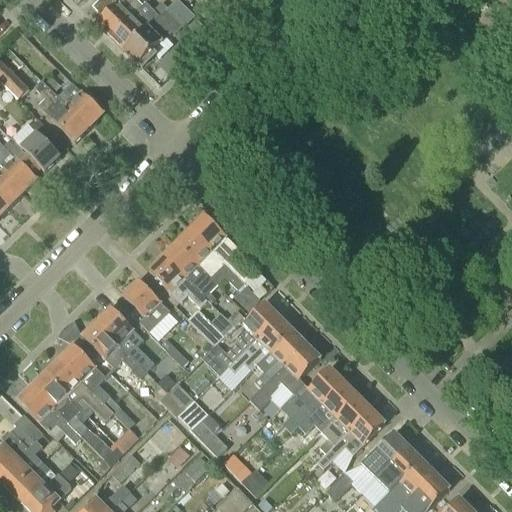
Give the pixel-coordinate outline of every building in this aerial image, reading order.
[(143,8),(135,1),(136,0),(102,0),(96,7),(92,11),(103,22),(97,28),(112,42),(146,6),(145,5),(143,8)] [(143,72),(157,58),(153,55),(173,36),(176,39),(194,20),(177,2),(168,11),(148,31),(125,55),(143,72)] [(125,55),(148,31),(168,11),(162,6),(154,14),(146,6),(112,42),(125,55)] [(0,84),(12,97),(18,103),(29,94),(0,65),(0,84)] [(44,88),(54,98),(61,91),(51,81),(44,88)] [(44,88),(41,85),(34,92),(45,103),(38,110),(75,147),(90,132),(58,101),(54,98),(44,88)] [(72,87),(64,94),(58,101),(90,132),(104,118),(82,97),(72,87)] [(60,161),(48,149),(55,141),(37,123),(30,130),(28,128),(11,143),(11,142),(10,143),(44,176),(60,161)] [(33,180),(40,173),(44,176),(10,143),(3,150),(0,146),(0,175),(23,198),(37,184),(33,180)] [(23,198),(0,175),(0,202),(9,212),(23,198)] [(0,221),(9,212),(0,202),(0,221)] [(230,261),(238,253),(226,242),(204,219),(189,233),(221,264),(221,265),(244,288),(251,282),(230,261)] [(189,233),(175,247),(197,269),(217,290),(225,282),(238,295),(244,288),(221,265),(221,264),(189,233)] [(217,290),(197,269),(175,247),(160,261),(206,307),(208,305),(211,308),(216,303),(209,297),(217,290)] [(171,298),(180,307),(187,300),(200,313),(206,307),(160,261),(147,274),(171,298)] [(149,337),(170,316),(162,307),(139,284),(123,300),(146,323),(140,328),(149,337)] [(241,329),(249,336),(227,358),(224,356),(217,362),(228,373),(279,321),(264,306),(241,329)] [(111,312),(96,327),(146,376),(154,368),(137,351),(143,345),(133,335),(134,335),(111,312)] [(187,325),(214,351),(225,340),(212,328),(198,314),(187,325)] [(243,320),(236,314),(226,323),(233,330),(243,320)] [(221,318),(212,328),(225,340),(234,331),(233,330),(226,323),(221,318)] [(293,335),(279,321),(228,373),(235,379),(245,369),(251,376),(256,370),(257,371),(293,335)] [(146,376),(96,327),(82,341),(105,364),(115,373),(114,374),(132,391),(146,376)] [(306,349),(293,335),(257,371),(263,377),(254,387),(261,394),(306,349)] [(188,364),(180,355),(179,357),(166,343),(161,348),(181,370),(188,364)] [(73,349),(59,363),(113,418),(129,432),(134,426),(98,390),(106,382),(96,373),(73,349)] [(306,349),(261,394),(249,405),(259,415),(271,404),(268,401),(281,388),(293,400),(304,389),(299,384),(320,363),(306,349)] [(113,418),(59,363),(45,377),(89,421),(94,416),(105,427),(113,418)] [(297,404),(304,410),(298,416),(297,415),(282,429),(290,438),(298,431),(299,429),(306,423),(311,418),(311,417),(343,385),(329,372),(306,394),(297,404)] [(89,421),(45,377),(31,391),(82,441),(111,470),(124,456),(115,447),(109,452),(101,444),(89,434),(83,428),(89,421)] [(156,386),(166,395),(172,389),(163,380),(156,386)] [(298,431),(306,439),(315,430),(321,436),(357,400),(343,385),(311,417),(311,418),(306,423),(299,429),(298,431)] [(82,441),(31,391),(17,405),(49,437),(56,430),(75,448),(82,441)] [(186,396),(194,404),(198,400),(190,392),(186,396)] [(161,404),(166,415),(168,413),(178,423),(195,406),(182,393),(173,401),(168,396),(161,404)] [(371,414),(357,400),(321,436),(312,444),(312,445),(321,436),(328,443),(319,452),(326,458),(371,414)] [(150,414),(159,422),(166,415),(161,404),(150,414)] [(208,419),(195,406),(178,423),(191,437),(208,419)] [(352,460),(362,451),(385,428),(371,414),(326,458),(326,459),(317,468),(323,474),(345,453),(352,460)] [(36,445),(43,439),(22,419),(13,429),(15,431),(0,446),(4,450),(0,454),(0,483),(37,446),(36,445)] [(221,433),(208,419),(191,437),(204,449),(215,439),(221,433)] [(124,456),(137,443),(128,433),(115,447),(124,456)] [(393,436),(361,469),(376,484),(408,451),(393,436)] [(204,449),(217,462),(227,452),(215,439),(204,449)] [(44,467),(35,459),(42,452),(37,446),(0,483),(0,486),(12,499),(44,467)] [(376,484),(382,490),(389,497),(421,464),(408,451),(376,484)] [(186,460),(178,452),(170,460),(178,469),(186,460)] [(140,467),(132,459),(111,479),(120,487),(140,467)] [(195,485),(210,470),(201,460),(185,475),(195,485)] [(224,469),(241,487),(250,478),(233,460),(224,469)] [(401,511),(435,478),(421,464),(389,497),(385,501),(391,507),(386,511),(401,511)] [(44,467),(12,499),(24,511),(27,511),(58,481),(44,467)] [(352,488),(353,486),(345,478),(326,496),(335,505),(352,488)] [(430,511),(450,493),(435,478),(401,511),(430,511)] [(60,479),(58,481),(27,511),(53,511),(74,492),(60,479)] [(111,479),(105,484),(118,497),(112,502),(104,510),(96,502),(86,511),(115,511),(121,506),(130,497),(120,487),(111,479)] [(258,493),(249,483),(243,489),(252,498),(258,493)] [(214,508),(229,494),(222,487),(207,500),(214,508)] [(221,511),(248,511),(253,508),(237,492),(219,509),(221,511)] [(121,506),(115,511),(127,511),(136,503),(130,497),(121,506)] [(257,508),(261,511),(270,511),(273,510),(265,501),(257,508)] [(447,511),(469,511),(458,501),(447,511)]
